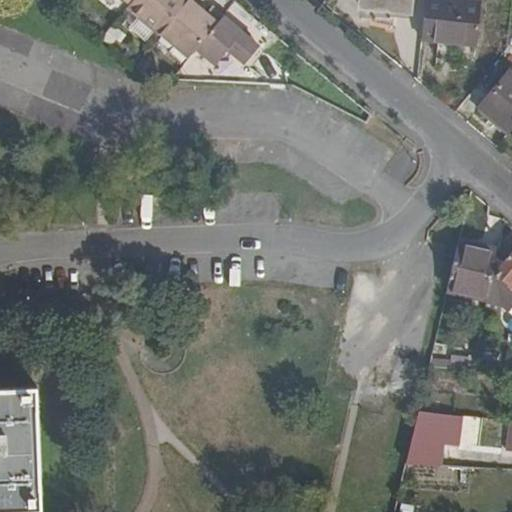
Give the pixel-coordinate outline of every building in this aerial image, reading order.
[(131,0),(127,5),(161,31),(186,3),(182,0),(131,0)] [(214,28),(223,17),(211,7),(206,13),(188,0),(187,0),(186,3),(214,28)] [(360,0),(360,6),(408,11),(409,0),(360,0)] [(425,0),(421,38),(476,44),(480,0),(425,0)] [(190,56),(197,50),(214,28),(186,3),(161,31),(190,56)] [(214,28),(250,58),(259,47),(223,17),(214,28)] [(245,64),(250,58),(214,28),(197,50),(217,65),(228,51),(245,64)] [(480,107),(507,131),(511,124),(511,76),(508,73),(480,107)] [(480,245),(459,240),(447,290),(487,300),(492,277),(496,256),(478,251),(480,245)] [(498,250),(480,245),(478,251),(496,256),(498,250)] [(511,255),(497,272),(511,286),(511,255)] [(442,294),(449,269),(417,261),(411,286),(442,294)] [(487,300),(486,303),(502,308),(507,314),(511,307),(511,286),(497,272),(492,277),(487,300)] [(36,390),(0,390),(0,511),(40,510),(36,390)] [(418,412),(406,465),(443,468),(445,444),(460,445),(462,417),(418,412)]
